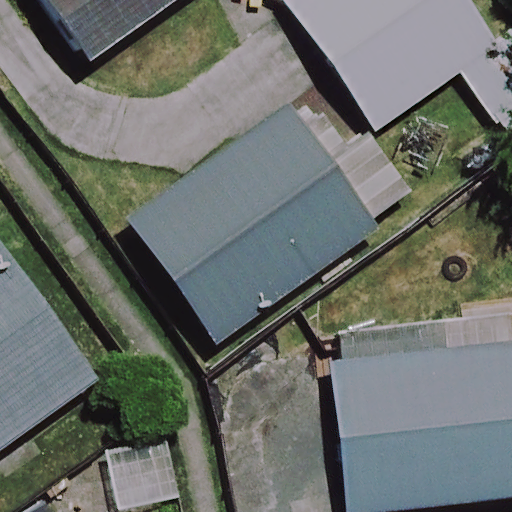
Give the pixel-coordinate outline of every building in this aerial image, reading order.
[(13,0),(70,75),(170,0),(13,0)] [(285,0),(275,8),(367,136),(445,80),(469,114),(511,83),(511,77),(456,0),(285,0)] [(198,353),(399,205),(328,109),(289,137),(271,112),(108,231),(198,353)] [(0,449),(83,390),(0,275),(0,449)] [(418,511),(511,502),(511,352),(310,374),(324,511),(418,511)]
